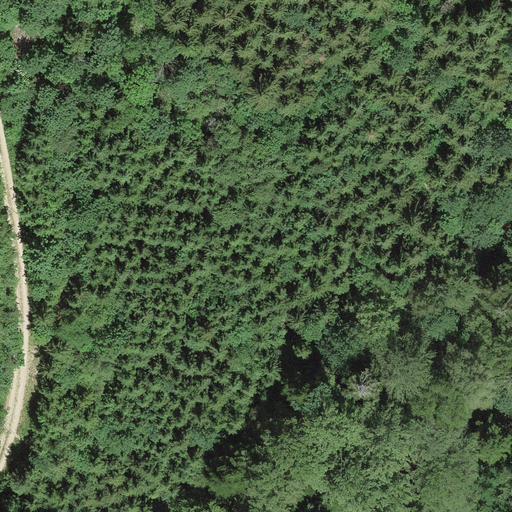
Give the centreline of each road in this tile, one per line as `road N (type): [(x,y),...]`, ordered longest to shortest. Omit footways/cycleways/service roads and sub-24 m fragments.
road 1 (track): [(124,0),(80,60),(65,297),(55,335),(20,378)]
road 2 (track): [(0,463),(20,378),(21,275),(0,135)]
